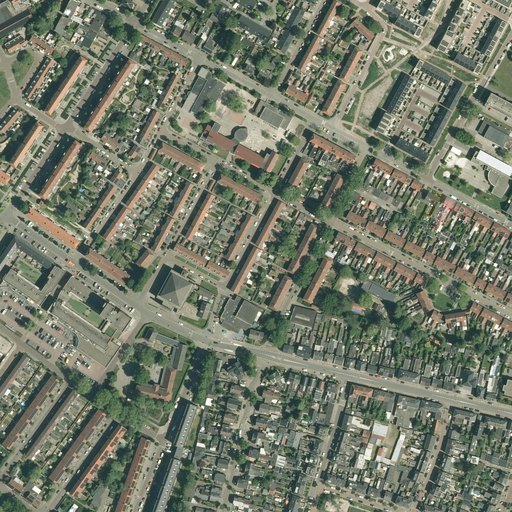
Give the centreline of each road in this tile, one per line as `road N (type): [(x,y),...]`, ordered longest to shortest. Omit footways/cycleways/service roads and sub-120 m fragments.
road 1 (residential): [(511,316),(329,220)]
road 2 (residential): [(223,511),(262,355)]
road 3 (residential): [(266,356),(329,220)]
road 4 (residential): [(332,127),(387,25),(365,7)]
road 5 (unclassified): [(66,126),(135,22)]
road 6 (residential): [(0,481),(72,380)]
road 7 (residential): [(47,511),(118,412)]
